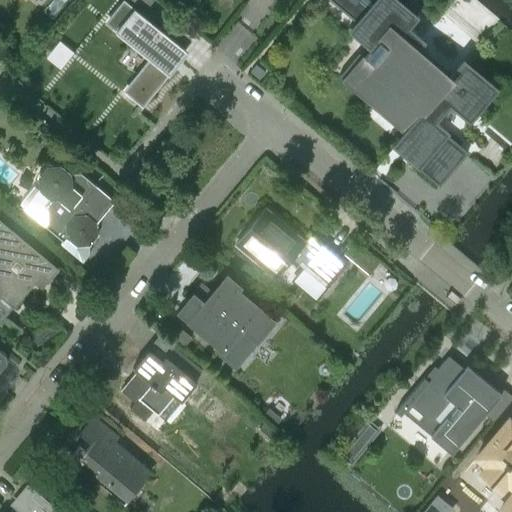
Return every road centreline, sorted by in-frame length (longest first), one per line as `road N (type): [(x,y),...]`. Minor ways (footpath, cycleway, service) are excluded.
road 1 (residential): [(0,448),(274,126)]
road 2 (residential): [(511,322),(274,126)]
